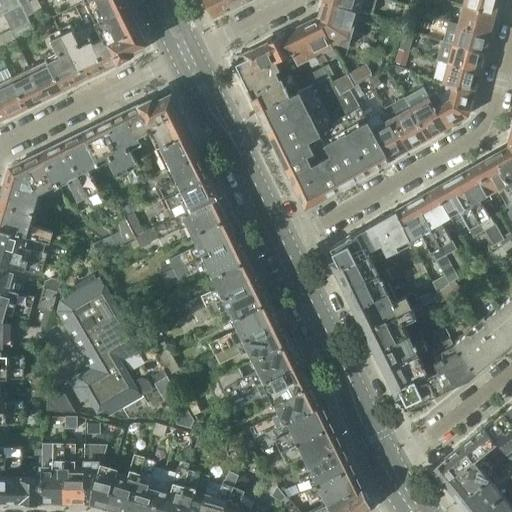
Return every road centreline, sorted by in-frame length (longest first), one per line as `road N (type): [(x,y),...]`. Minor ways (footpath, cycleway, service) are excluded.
road 1 (residential): [(511,34),(486,130),(283,245)]
road 2 (tertiary): [(383,460),(283,245)]
road 3 (tertiary): [(283,245),(188,53)]
road 4 (residential): [(0,144),(188,53)]
road 5 (residential): [(383,460),(422,440),(511,369)]
